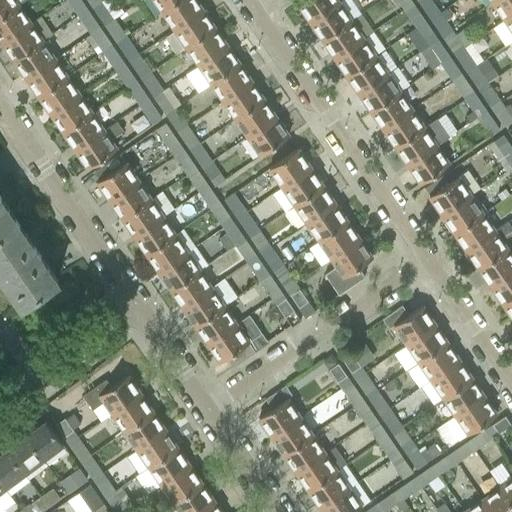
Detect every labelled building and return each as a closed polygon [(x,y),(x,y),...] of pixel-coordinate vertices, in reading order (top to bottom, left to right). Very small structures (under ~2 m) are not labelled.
[(0,0),(0,16),(17,5),(24,0),(0,0)] [(78,0),(69,0),(67,2),(78,17),(87,11),(78,0)] [(99,0),(90,6),(98,18),(107,12),(99,0)] [(153,0),(161,11),(177,0),(153,0)] [(177,0),(161,11),(173,29),(202,9),(195,0),(177,0)] [(302,0),(298,3),(309,20),(338,0),(337,0),(302,0)] [(309,20),(322,38),(350,19),(338,0),(309,20)] [(511,0),(493,0),(492,1),(504,19),(511,13),(511,0)] [(431,1),(422,8),(429,18),(439,12),(431,1)] [(0,16),(0,40),(1,42),(29,23),(17,5),(0,16)] [(415,7),(407,12),(416,27),(425,21),(415,7)] [(176,53),(186,46),(214,27),(202,9),(173,29),(164,35),(176,53)] [(87,11),(78,17),(86,29),(95,22),(87,11)] [(439,12),(429,18),(436,29),(446,22),(439,12)] [(504,19),(492,28),(504,46),(511,40),(511,13),(504,19)] [(322,38),(334,56),(362,36),(350,19),(322,38)] [(416,27),(429,45),(437,39),(425,21),(416,27)] [(29,23),(1,42),(14,60),(42,41),(52,34),(43,22),(34,29),(29,23)] [(116,24),(107,30),(115,42),(125,36),(116,24)] [(186,46),(198,65),(226,45),(214,27),(186,46)] [(91,38),(102,53),(111,46),(101,31),(91,38)] [(457,35),(446,43),(453,54),(465,46),(471,41),(464,31),(457,35)] [(125,36),(115,42),(123,54),(132,48),(125,36)] [(334,56),(347,74),(375,55),(362,36),(334,56)] [(429,45),(419,52),(431,69),(441,63),(450,57),(438,39),(429,45)] [(14,60),(26,79),(54,59),(42,41),(14,60)] [(226,45),(198,65),(210,82),(239,63),(226,45)] [(112,46),(102,53),(110,64),(120,58),(112,46)] [(465,46),(453,54),(463,68),(474,61),(465,46)] [(347,74),(359,93),(388,73),(375,55),(347,74)] [(450,57),(441,63),(451,77),(459,71),(450,57)] [(26,79),(38,97),(67,77),(54,59),(26,79)] [(141,60),(131,66),(139,78),(149,72),(141,60)] [(210,82),(223,100),(251,81),(239,63),(210,82)] [(116,73),(127,88),(136,82),(126,67),(116,73)] [(388,73),(359,93),(371,110),(400,91),(409,85),(397,67),(388,73)] [(149,72),(139,78),(147,90),(157,84),(149,72)] [(481,74),(471,80),(479,91),(488,85),(481,74)] [(38,97),(51,115),(79,95),(67,77),(38,97)] [(465,79),(456,85),(466,100),(475,94),(465,79)] [(223,100),(235,119),(263,99),(251,81),(223,100)] [(136,82),(127,88),(135,100),(145,93),(136,82)] [(488,85),(479,91),(486,101),(495,95),(488,85)] [(371,110),(384,129),(412,109),(400,91),(371,110)] [(165,95),(156,102),(164,114),(173,108),(179,104),(172,93),(166,97),(165,95)] [(475,94),(466,100),(474,111),(482,105),(475,94)] [(51,115),(62,132),(91,113),(79,95),(51,115)] [(235,119),(247,137),(276,117),(263,99),(235,119)] [(162,118),(149,100),(140,107),(152,125),(162,118)] [(511,119),(501,103),(492,109),(504,126),(511,120),(511,119)] [(173,108),(164,114),(172,126),(181,119),(173,108)] [(384,129),(397,147),(425,128),(412,109),(384,129)] [(62,132),(75,150),(103,131),(91,113),(62,132)] [(276,117),(247,137),(260,155),(288,135),(276,117)] [(490,117),(482,122),(490,135),(499,129),(490,117)] [(425,128),(397,147),(409,165),(437,145),(447,139),(434,120),(424,127),(425,128)] [(103,131),(75,150),(87,168),(116,149),(110,140),(123,131),(117,122),(103,131)] [(187,127),(178,133),(189,150),(198,144),(187,127)] [(169,132),(161,137),(171,151),(179,146),(169,132)] [(198,144),(189,150),(202,168),(210,162),(198,144)] [(437,145),(409,165),(421,183),(449,164),(437,145)] [(511,149),(510,146),(502,152),(511,166),(511,165),(511,149)] [(270,167),(283,186),(311,167),(298,148),(270,167)] [(185,154),(177,160),(186,173),(194,168),(185,154)] [(210,162),(202,168),(214,186),(223,180),(210,162)] [(97,182),(109,200),(137,180),(125,163),(97,182)] [(283,186),(295,205),(323,185),(311,167),(283,186)] [(194,168),(186,173),(195,187),(203,181),(194,168)] [(451,169),(424,188),(430,196),(442,214),(470,194),(479,188),(467,171),(458,176),(457,177),(451,169)] [(109,200),(121,218),(149,198),(137,180),(109,200)] [(295,205),(307,223),(335,204),(323,185),(295,205)] [(209,190),(201,195),(211,209),(219,204),(209,190)] [(232,194),(225,199),(232,211),(240,205),(232,194)] [(442,214),(454,232),(483,212),(470,194),(442,214)] [(0,232),(17,221),(0,195),(0,232)] [(121,218),(133,236),(162,216),(149,198),(121,218)] [(219,204),(211,209),(221,223),(229,218),(219,204)] [(307,223),(320,241),(348,222),(335,204),(307,223)] [(454,232),(467,251),(496,231),(483,212),(454,232)] [(133,236),(146,254),(174,234),(162,216),(133,236)] [(249,218),(241,224),(249,235),(257,230),(249,218)] [(17,221),(0,232),(0,270),(23,304),(58,279),(17,221)] [(320,241),(308,248),(320,265),(331,257),(332,258),(360,239),(348,221),(320,241)] [(496,231),(467,251),(480,269),(508,249),(503,241),(511,234),(511,229),(508,223),(496,231)] [(227,233),(218,239),(226,251),(235,245),(236,245),(244,240),(235,226),(227,232),(227,233)] [(257,230),(249,235),(259,250),(267,244),(257,230)] [(146,254),(158,272),(187,253),(174,234),(146,254)] [(325,274),(324,275),(338,295),(364,277),(358,267),(372,257),(360,239),(332,258),(337,266),(325,274)] [(244,240),(236,245),(248,263),(256,258),(244,240)] [(480,269),(492,287),(511,273),(511,254),(508,249),(480,269)] [(158,272),(170,290),(199,270),(187,253),(158,272)] [(274,254),(266,259),(274,271),(282,265),(274,254)] [(259,262),(251,268),(252,269),(260,281),(269,275),(261,264),(260,263),(259,262)] [(282,265),(274,271),(284,286),(292,280),(282,265)] [(170,290),(183,308),(211,289),(199,270),(170,290)] [(511,273),(492,287),(504,305),(511,299),(511,273)] [(269,275),(260,281),(270,295),(278,289),(269,275)] [(211,289),(183,308),(195,326),(223,306),(237,297),(225,279),(211,289)] [(291,295),(300,308),(308,302),(300,289),(291,295)] [(273,299),(272,300),(275,305),(285,298),(281,293),(273,299)] [(285,298),(275,305),(284,318),(294,312),(285,298)] [(394,325),(406,343),(435,323),(422,305),(409,314),(403,305),(383,318),(390,328),(394,325)] [(195,326),(207,344),(236,324),(223,306),(195,326)] [(406,343),(419,361),(447,341),(435,323),(406,343)] [(236,324),(207,344),(219,361),(220,362),(221,361),(227,357),(230,361),(234,367),(242,361),(255,352),(236,324)] [(419,361),(432,379),(460,360),(447,341),(419,361)] [(343,360),(352,372),(360,366),(352,354),(343,360)] [(329,355),(322,360),(326,366),(330,367),(335,364),(329,355)] [(432,379),(421,387),(433,404),(443,397),(444,397),(472,378),(461,361),(460,360),(459,361),(432,379)] [(337,364),(328,370),(337,382),(346,376),(337,364)] [(105,379),(81,395),(100,422),(111,414),(140,394),(127,375),(110,387),(105,379)] [(367,377),(358,383),(367,396),(376,390),(367,377)] [(444,397),(456,415),(484,395),(472,378),(444,397)] [(271,409),(258,418),(271,436),(300,416),(288,398),(292,396),(285,385),(265,399),(271,409)] [(355,387),(345,393),(354,406),(363,399),(355,387)] [(376,390),(367,396),(374,407),(383,401),(376,390)] [(111,414),(125,433),(153,414),(140,394),(111,414)] [(484,395),(456,415),(469,433),(480,425),(497,414),(484,395)] [(363,399),(354,406),(362,418),(371,411),(363,399)] [(64,418),(55,424),(64,437),(73,431),(71,429),(79,424),(73,414),(65,420),(64,418)] [(125,433),(137,451),(165,431),(153,414),(125,433)] [(392,414),(383,420),(392,433),(401,427),(392,414)] [(271,436),(283,454),(312,434),(300,416),(271,436)] [(511,425),(505,416),(492,425),(498,433),(511,425)] [(45,423),(26,437),(42,459),(60,444),(62,445),(63,445),(45,421),(44,422),(45,423)] [(380,423),(370,430),(379,442),(388,436),(380,423)] [(401,427),(392,433),(399,444),(408,438),(401,427)] [(137,451),(149,469),(178,449),(165,431),(137,451)] [(481,433),(469,440),(475,449),(487,441),(481,433)] [(283,454),(296,472),(325,452),(312,434),(283,454)] [(388,436),(379,442),(387,454),(396,447),(388,436)] [(26,437),(7,451),(23,472),(42,459),(26,437)] [(69,446),(81,463),(90,456),(78,439),(69,446)] [(469,440),(455,450),(461,458),(475,449),(469,440)] [(414,445),(405,452),(417,469),(425,463),(426,462),(439,453),(439,452),(434,445),(433,443),(419,453),(414,445)] [(149,469),(161,486),(190,467),(178,449),(149,469)] [(7,451),(0,456),(0,481),(4,487),(23,472),(7,451)] [(296,472),(308,491),(337,471),(325,452),(296,472)] [(401,455),(392,461),(403,478),(413,472),(401,455)] [(90,456),(81,463),(89,474),(98,467),(90,456)] [(447,456),(433,465),(434,466),(439,473),(452,464),(447,457),(447,456)] [(433,465),(419,475),(420,475),(425,483),(439,473),(434,466),(433,465)] [(161,486),(174,504),(202,485),(190,467),(161,486)] [(78,469),(61,481),(69,492),(86,480),(78,469)] [(308,491),(321,509),(350,489),(337,471),(308,491)] [(93,482),(105,498),(115,492),(103,475),(93,482)] [(511,478),(501,486),(511,502),(511,478)] [(411,480),(397,490),(403,498),(416,489),(411,481),(411,480)] [(89,484),(77,493),(90,511),(93,511),(103,505),(96,494),(89,484)] [(174,504),(178,511),(199,511),(214,502),(202,485),(174,504)] [(511,511),(511,502),(501,486),(482,499),(491,511),(511,511)] [(52,488),(41,496),(42,497),(43,496),(50,506),(60,499),(52,488)] [(115,492),(105,498),(114,511),(121,511),(132,504),(121,488),(115,492)] [(350,489),(321,509),(322,511),(354,511),(362,507),(350,489)] [(397,490),(384,499),(390,507),(403,498),(397,490)] [(41,496),(33,501),(41,511),(50,506),(43,496),(42,497),(41,496)] [(491,511),(482,499),(465,511),(491,511)] [(199,511),(220,511),(214,502),(199,511)] [(449,511),(443,503),(436,508),(438,511),(465,511),(463,511),(449,511)]
